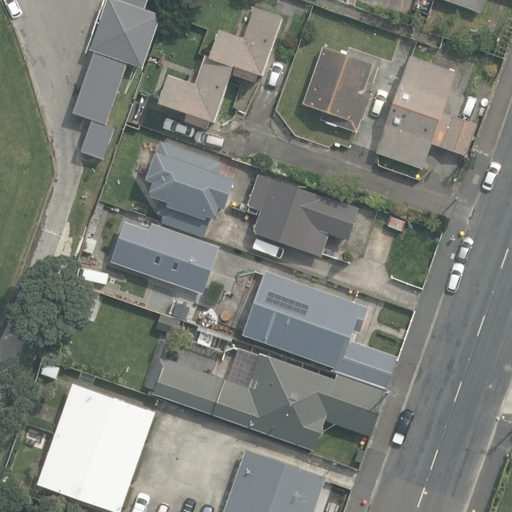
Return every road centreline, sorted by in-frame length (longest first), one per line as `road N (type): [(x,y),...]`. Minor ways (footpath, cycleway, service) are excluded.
road 1 (tertiary): [(461,382),(511,240)]
road 2 (tertiary): [(416,511),(461,382)]
